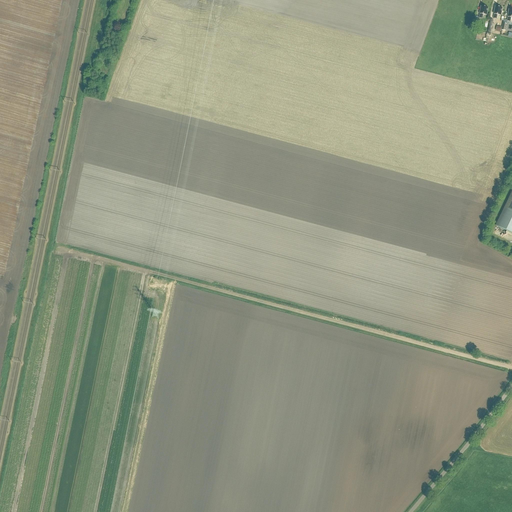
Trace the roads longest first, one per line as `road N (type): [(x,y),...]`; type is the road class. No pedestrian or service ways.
road 1 (track): [(511,368),(59,246)]
road 2 (unclassified): [(511,385),(410,511)]
